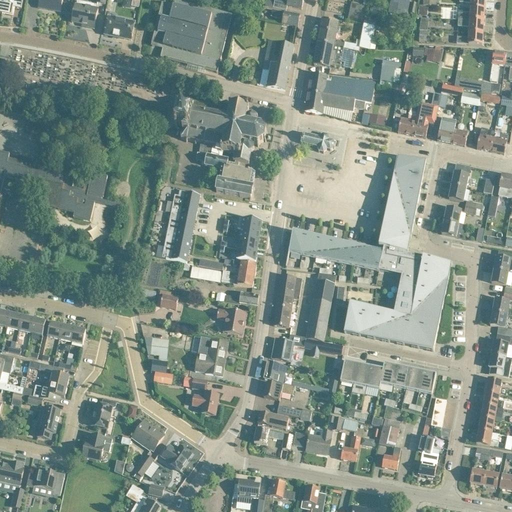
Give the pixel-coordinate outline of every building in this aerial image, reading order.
[(3,0),(1,14),(12,16),(13,9),(21,10),(23,0),(3,0)] [(62,0),(40,0),(39,9),(60,13),(62,0)] [(138,10),(139,0),(125,0),(125,1),(132,3),(131,9),(138,10)] [(274,0),(273,9),(286,12),(287,7),(292,8),(302,10),(303,0),(274,0)] [(470,10),(484,11),(484,0),(459,0),(459,3),(471,4),(470,10)] [(162,50),(160,59),(217,74),(232,16),(175,1),(174,7),(162,4),(151,47),(162,50)] [(75,6),(72,23),(87,26),(86,28),(94,30),(98,10),(97,10),(97,6),(77,2),(76,6),(75,6)] [(347,22),(360,25),(364,7),(351,4),(347,22)] [(458,21),(483,23),(484,11),(470,10),(470,15),(458,14),(458,21)] [(272,11),(270,18),(282,21),(281,25),(298,28),(300,17),(272,11)] [(108,18),(105,36),(131,41),(135,23),(108,18)] [(322,22),(318,44),(343,49),(359,52),(359,49),(369,51),(374,22),(364,20),(359,46),(335,42),(338,25),(322,22)] [(469,34),(483,35),(483,23),(458,21),(458,27),(469,28),(469,34)] [(482,47),(483,35),(469,34),(468,39),(457,39),(457,45),(482,47)] [(294,47),(284,45),(269,42),(263,71),(270,72),(267,89),(285,92),(294,47)] [(318,44),(314,67),(329,70),(329,69),(339,71),(341,63),(344,63),(343,67),(351,69),(354,53),(343,50),(343,49),(318,44)] [(413,50),(413,57),(423,58),(424,50),(413,50)] [(499,67),(504,68),(506,56),(494,54),(490,82),(497,83),(499,67)] [(382,62),(380,82),(392,84),(395,64),(382,62)] [(306,107),(305,113),(322,116),(323,108),(353,113),(354,109),(364,111),(365,104),(371,106),(373,96),(375,84),(368,82),(361,81),(361,83),(328,77),(321,76),(312,75),(311,75),(310,84),(308,94),(308,96),(307,101),(306,105),(306,107)] [(409,78),(407,85),(419,87),(421,81),(409,78)] [(483,84),(481,94),(491,96),(491,94),(493,85),(483,84)] [(493,85),(491,94),(500,95),(501,86),(493,85)] [(463,90),(443,86),(441,94),(461,98),(463,90)] [(461,104),(479,107),(481,97),(462,93),(461,104)] [(416,114),(412,137),(426,140),(428,130),(428,127),(428,124),(435,125),(438,111),(441,96),(434,95),(432,107),(419,104),(416,114)] [(499,105),(501,98),(481,95),(480,102),(499,105)] [(511,98),(503,97),(502,105),(511,106),(511,98)] [(184,102),(183,103),(184,104),(182,107),(180,107),(180,108),(182,109),(182,112),(181,113),(182,114),(182,115),(180,114),(181,112),(179,111),(178,114),(175,113),(175,116),(178,116),(177,117),(178,118),(177,124),(176,124),(176,125),(173,124),(173,126),(175,127),(174,130),(177,130),(178,128),(183,129),(181,140),(186,141),(186,143),(187,143),(187,141),(195,142),(195,144),(196,145),(196,143),(201,144),(199,155),(198,155),(196,161),(202,162),(201,166),(205,166),(205,167),(222,170),(219,182),(218,181),(216,193),(251,200),(253,189),(250,188),(251,185),(253,185),(255,175),(237,171),(239,163),(249,165),(251,153),(252,152),(253,152),(253,151),(254,150),(254,149),(254,148),(254,147),(253,145),(257,146),(258,148),(259,147),(259,146),(264,142),(265,143),(266,142),(265,141),(266,135),(268,134),(267,133),(266,133),(262,128),(263,127),(262,126),(261,127),(255,126),(257,123),(259,124),(259,122),(257,122),(257,118),(258,117),(257,116),(256,117),(253,115),(253,113),(252,113),(251,115),(250,115),(249,111),(231,108),(227,105),(227,103),(226,103),(226,104),(222,106),(221,105),(220,106),(221,107),(220,110),(194,105),(190,102),(191,101),(189,101),(189,102),(185,103),(184,102)] [(23,106),(15,104),(13,116),(21,117),(23,106)] [(400,122),(398,134),(412,137),(416,114),(417,108),(411,106),(408,121),(407,121),(407,123),(400,122)] [(371,116),(369,126),(383,129),(385,119),(371,116)] [(437,142),(451,145),(454,130),(456,121),(442,119),(441,125),(437,142)] [(477,150),(490,153),(493,138),(487,137),(488,130),(481,129),(477,150)] [(465,148),(468,133),(454,130),(451,145),(465,148)] [(320,139),(317,138),(304,135),(304,134),(303,135),(302,134),(302,135),(303,136),(303,138),(302,137),(301,141),(302,141),(301,143),(300,143),(300,144),(301,144),(301,145),(302,145),(302,144),(317,148),(319,152),(318,153),(319,153),(319,152),(323,153),(323,154),(324,154),(324,153),(327,150),(330,151),(330,152),(331,152),(331,151),(333,149),(334,150),(335,149),(334,149),(334,146),(335,146),(335,145),(334,145),(333,142),(333,141),(332,142),(329,141),(328,137),(329,136),(328,136),(327,136),(324,135),(323,134),(322,135),(323,136),(320,139)] [(493,138),(490,153),(504,156),(508,137),(501,135),(500,139),(493,138)] [(0,195),(4,179),(45,188),(41,205),(58,209),(58,210),(74,214),(73,219),(90,223),(95,200),(101,202),(107,178),(91,174),(89,185),(85,184),(83,192),(72,189),(76,170),(22,157),(21,162),(9,159),(10,155),(9,155),(2,153),(0,152),(0,208),(2,198),(0,197),(0,195)] [(383,234),(381,241),(385,242),(384,249),(384,252),(407,256),(407,254),(408,254),(408,253),(408,252),(410,239),(411,239),(411,238),(413,225),(414,225),(414,223),(417,210),(417,208),(420,195),(420,194),(423,181),(423,179),(426,165),(423,164),(421,164),(417,163),(407,161),(407,160),(397,158),(397,160),(398,160),(396,168),(401,169),(399,175),(395,174),(395,173),(394,173),(394,175),(395,175),(393,182),(398,183),(396,189),(392,188),(391,188),(391,189),(392,189),(390,197),(395,198),(393,204),(389,203),(388,202),(388,204),(389,204),(387,212),(392,213),(390,219),(386,218),(386,217),(385,217),(385,219),(386,219),(384,226),(388,227),(387,233),(383,232),(382,232),(382,233),(383,234)] [(454,174),(451,187),(466,190),(469,177),(454,174)] [(511,178),(502,176),(500,186),(500,189),(498,197),(511,199),(511,178)] [(486,180),(483,193),(492,195),(494,182),(486,180)] [(466,190),(451,187),(449,200),(463,203),(466,190)] [(175,196),(173,203),(198,208),(200,196),(180,192),(179,197),(175,196)] [(489,209),(488,213),(487,217),(496,219),(499,199),(491,198),(489,209)] [(173,203),(171,215),(196,220),(198,208),(173,203)] [(466,203),(465,208),(483,212),(481,212),(482,207),(466,203)] [(483,212),(465,208),(464,214),(482,217),(483,212)] [(447,209),(444,222),(459,226),(461,213),(447,209)] [(171,215),(169,226),(193,231),(196,220),(171,215)] [(240,219),(238,229),(242,230),(260,233),(262,223),(240,219)] [(459,226),(444,222),(441,236),(456,239),(459,226)] [(169,226),(167,237),(191,242),(193,231),(169,226)] [(242,230),(240,240),(259,243),(260,233),(242,230)] [(484,231),(479,230),(476,243),(482,244),(484,234),(484,231)] [(286,268),(287,268),(288,263),(289,254),(300,256),(304,236),(293,233),(286,268)] [(317,238),(304,236),(300,256),(313,259),(317,238)] [(167,237),(164,248),(189,253),(191,242),(167,237)] [(101,243),(100,246),(109,248),(111,239),(108,238),(101,243)] [(330,241),(317,238),(313,259),(325,262),(330,241)] [(240,240),(239,250),(257,253),(259,243),(240,240)] [(342,244),(330,241),(325,262),(338,264),(342,244)] [(355,246),(342,244),(338,264),(351,267),(355,246)] [(363,270),(368,249),(363,248),(363,249),(360,249),(360,247),(355,246),(351,267),(363,270)] [(158,247),(156,258),(166,260),(187,265),(189,253),(164,248),(158,247)] [(373,250),(368,249),(363,270),(376,272),(380,252),(376,251),(375,252),(372,251),(373,250)] [(239,250),(237,260),(255,263),(257,253),(239,250)] [(350,305),(344,334),(345,334),(346,333),(353,335),(352,336),(360,337),(367,338),(367,339),(375,340),(382,341),(382,342),(389,344),(390,343),(397,344),(396,345),(404,347),(404,346),(411,347),(411,348),(419,350),(419,349),(426,350),(426,351),(434,353),(436,343),(439,328),(434,327),(435,324),(439,325),(441,317),(440,317),(441,310),(442,310),(444,302),(443,302),(443,303),(445,295),(447,288),(446,288),(448,281),(450,273),(449,273),(451,266),(452,265),(423,259),(423,260),(418,259),(418,257),(412,256),(412,257),(407,256),(384,252),(383,252),(380,252),(376,272),(379,273),(379,272),(402,277),(395,315),(350,305)] [(496,258),(494,271),(508,274),(511,261),(511,255),(499,253),(498,259),(496,258)] [(225,261),(224,265),(241,267),(240,274),(255,276),(256,266),(246,264),(225,261)] [(220,284),(222,273),(193,268),(191,279),(220,284)] [(491,285),(501,286),(506,287),(508,274),(494,271),(491,285)] [(252,289),(255,276),(240,274),(239,276),(238,282),(229,280),(230,273),(223,272),(221,282),(234,284),(233,286),(252,289)] [(314,301),(306,340),(324,344),(324,342),(331,304),(335,286),(336,277),(319,275),(318,283),(314,301)] [(290,330),(294,301),(298,302),(299,295),(301,281),(281,278),(274,327),(287,329),(290,330)] [(259,297),(249,296),(240,295),(240,299),(227,297),(226,303),(258,308),(259,297)] [(163,297),(161,308),(176,311),(178,300),(163,297)] [(495,301),(492,314),(507,317),(509,304),(495,301)] [(233,335),(242,337),(247,314),(237,313),(227,311),(226,313),(219,311),(217,320),(225,322),(223,333),(233,335)] [(0,327),(7,329),(10,315),(0,312),(0,327)] [(505,330),(507,317),(492,314),(490,327),(505,330)] [(22,318),(10,315),(7,329),(19,332),(22,318)] [(34,320),(22,318),(19,332),(31,334),(34,320)] [(46,323),(34,320),(31,334),(43,337),(46,323)] [(51,324),(47,338),(59,341),(62,327),(51,324)] [(62,327),(59,341),(71,344),(74,330),(62,327)] [(74,330),(71,344),(83,346),(86,332),(74,330)] [(511,338),(497,336),(496,344),(494,343),(491,356),(511,360),(511,338)] [(304,349),(305,342),(306,341),(306,340),(290,337),(290,340),(291,340),(290,344),(276,341),(274,352),(272,360),(290,364),(293,347),(304,349)] [(165,340),(153,339),(151,356),(163,358),(165,340)] [(198,355),(195,373),(205,375),(222,378),(220,377),(222,369),(224,370),(228,345),(219,343),(211,342),(201,340),(198,355)] [(305,342),(304,349),(312,350),(320,352),(321,352),(323,344),(306,341),(305,342)] [(0,373),(9,375),(10,376),(13,365),(14,359),(8,358),(0,355),(0,373)] [(489,369),(490,370),(489,376),(509,379),(511,362),(511,360),(491,356),(489,369)] [(353,385),(357,364),(344,361),(340,382),(353,385)] [(167,364),(153,362),(152,372),(165,374),(167,364)] [(264,381),(283,385),(286,368),(268,364),(264,381)] [(365,388),(370,367),(357,364),(353,385),(365,388)] [(63,376),(64,370),(41,365),(39,371),(53,374),(50,385),(67,389),(70,378),(63,376)] [(393,388),(397,368),(384,365),(383,371),(382,371),(379,385),(393,388)] [(382,371),(382,369),(370,367),(365,388),(378,390),(379,385),(382,371)] [(26,377),(32,379),(35,370),(29,368),(26,377)] [(405,391),(410,371),(410,370),(397,368),(393,388),(405,391)] [(418,394),(422,373),(423,373),(410,370),(410,371),(405,391),(418,394)] [(0,373),(0,390),(1,391),(14,394),(22,396),(24,390),(24,389),(26,380),(22,379),(20,389),(18,388),(7,386),(9,375),(0,373)] [(418,394),(432,396),(436,376),(423,373),(422,373),(418,394)] [(154,382),(154,383),(155,383),(166,385),(171,386),(173,376),(167,376),(155,374),(154,380),(154,381),(154,382)] [(339,377),(333,375),(328,395),(335,396),(339,377)] [(206,392),(207,382),(194,380),(192,390),(206,392)] [(485,394),(499,396),(502,383),(488,381),(485,394)] [(293,397),(294,388),(292,388),(292,387),(283,385),(283,387),(267,384),(264,399),(279,402),(281,394),(293,397)] [(43,400),(46,401),(55,403),(57,398),(65,399),(67,389),(50,385),(49,389),(40,387),(37,399),(43,400)] [(13,400),(12,406),(19,407),(21,402),(22,396),(14,394),(13,400)] [(202,410),(201,415),(215,417),(219,396),(205,394),(204,399),(194,397),(192,408),(202,410)] [(483,407),(497,409),(499,396),(485,394),(483,407)] [(30,397),(28,405),(41,408),(43,400),(37,399),(30,397)] [(90,427),(107,431),(112,409),(113,409),(116,407),(117,404),(103,400),(101,406),(96,405),(93,419),(92,419),(90,427)] [(309,421),(310,414),(279,407),(277,414),(309,421)] [(494,421),(502,422),(504,410),(497,409),(483,407),(481,419),(494,422),(494,421)] [(55,435),(61,413),(45,409),(40,430),(38,430),(36,438),(52,442),(53,434),(55,435)] [(290,421),(270,416),(260,414),(258,425),(287,432),(290,421)] [(340,433),(342,420),(335,419),(333,432),(340,433)] [(373,419),(372,423),(371,426),(381,429),(383,422),(373,419)] [(492,435),(492,434),(494,422),(481,419),(478,432),(492,435)] [(341,430),(355,434),(358,424),(344,420),(341,430)] [(385,420),(380,446),(394,449),(395,449),(401,423),(398,422),(386,420),(385,420)] [(144,422),(139,431),(138,431),(139,431),(133,439),(153,453),(164,437),(153,429),(144,422)] [(442,429),(440,439),(449,441),(451,431),(442,429)] [(282,450),(290,452),(293,437),(267,432),(257,430),(254,445),(267,447),(269,439),(284,442),(282,450)] [(307,453),(307,451),(319,453),(319,455),(328,457),(331,441),(332,434),(323,432),(321,439),(309,437),(306,452),(307,453)] [(476,445),(486,447),(490,448),(491,440),(499,442),(500,436),(492,434),(492,435),(478,432),(476,445)] [(307,436),(296,434),(293,447),(304,449),(307,436)] [(112,441),(105,439),(92,436),(90,445),(86,444),(83,458),(100,462),(103,453),(109,454),(112,441)] [(122,438),(121,445),(129,446),(131,440),(122,438)] [(343,450),(341,461),(356,464),(361,439),(353,438),(350,452),(343,450)] [(432,441),(425,439),(422,439),(419,454),(423,455),(419,476),(434,479),(438,460),(431,458),(430,460),(428,459),(432,441)] [(180,473),(183,468),(192,455),(180,447),(177,452),(169,447),(162,458),(169,463),(168,465),(180,473)] [(384,459),(382,469),(397,472),(399,462),(401,450),(396,449),(395,449),(394,449),(392,460),(384,458),(384,459)] [(476,455),(489,458),(490,452),(477,449),(476,455)] [(503,454),(490,452),(489,458),(502,460),(503,454)] [(147,456),(134,474),(136,475),(134,477),(139,481),(153,461),(147,456)] [(0,482),(20,487),(24,470),(23,470),(24,467),(11,464),(10,467),(0,464),(0,482)] [(60,497),(62,489),(64,479),(57,478),(58,475),(52,473),(52,474),(37,471),(36,476),(30,475),(27,487),(34,489),(33,495),(52,499),(53,495),(60,497)] [(470,485),(483,488),(486,474),(473,471),(470,485)] [(486,474),(483,488),(496,490),(499,476),(486,474)] [(511,478),(503,477),(500,491),(511,493),(511,478)] [(238,493),(237,504),(251,506),(252,499),(257,500),(259,486),(248,485),(248,483),(240,482),(239,491),(238,491),(237,493),(238,493)] [(295,494),(284,492),(286,484),(273,482),(270,498),(293,502),(295,494)] [(130,491),(126,498),(137,504),(132,511),(158,511),(161,509),(152,503),(147,501),(141,497),(144,493),(133,486),(130,491)] [(151,486),(149,495),(162,499),(164,490),(151,486)] [(303,502),(301,509),(308,510),(307,511),(314,511),(315,511),(316,511),(322,511),(325,496),(318,495),(319,490),(307,488),(305,498),(304,503),(303,502)] [(12,508),(21,510),(25,493),(16,491),(12,508)] [(270,511),(273,502),(265,501),(262,511),(270,511)] [(252,511),(261,511),(263,503),(254,502),(252,511)]
